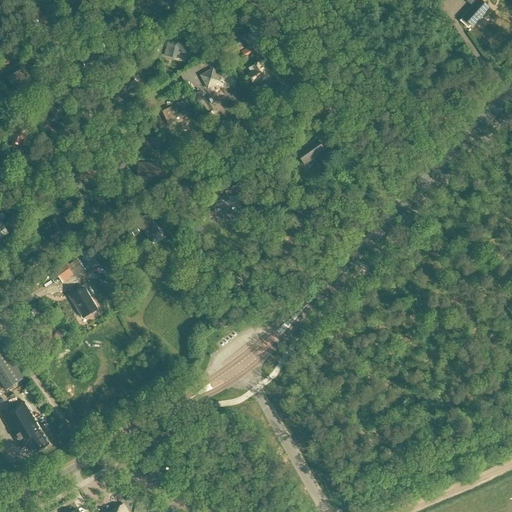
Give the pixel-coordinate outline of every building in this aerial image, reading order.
[(489,9),(479,0),(460,22),(468,29),(471,25),(473,27),(489,9)] [(241,39),(220,49),(224,56),(244,46),(241,39)] [(182,51),(181,53),(187,55),(189,46),(168,41),(164,56),(176,59),(178,50),(182,51)] [(96,57),(94,48),(85,51),(88,59),(83,60),(85,69),(101,64),(102,64),(100,56),(96,57)] [(266,78),(267,77),(263,71),(264,70),(260,63),(250,69),(252,74),(248,76),(253,83),(259,80),(260,82),(261,81),(262,82),(267,79),(266,78)] [(14,86),(27,78),(20,68),(7,76),(14,86)] [(208,89),(220,82),(213,70),(201,76),(208,89)] [(108,89),(114,100),(127,92),(129,94),(139,89),(131,76),(108,89)] [(212,92),(217,91),(217,89),(199,91),(200,100),(212,98),(212,92)] [(187,119),(176,97),(165,102),(176,124),(187,119)] [(56,100),(54,105),(53,104),(49,118),(60,122),(64,108),(63,108),(65,103),(56,100)] [(7,140),(10,141),(20,147),(28,132),(19,126),(18,127),(16,126),(14,130),(11,128),(9,133),(10,133),(7,140)] [(304,165),(324,151),(317,140),(296,154),(304,165)] [(16,151),(19,146),(12,143),(9,148),(16,151)] [(98,161),(77,165),(81,180),(94,178),(93,177),(99,176),(98,172),(100,171),(98,161)] [(161,164),(138,163),(137,180),(161,180),(161,164)] [(216,198),(216,213),(240,212),(239,196),(216,198)] [(1,214),(0,214),(0,232),(6,228),(14,223),(9,215),(4,219),(1,214)] [(163,240),(160,235),(161,234),(148,214),(135,222),(141,230),(142,229),(150,241),(152,240),(155,245),(163,240)] [(47,223),(50,227),(45,230),(54,246),(73,234),(64,219),(60,221),(57,217),(47,223)] [(67,267),(75,277),(85,270),(77,259),(67,267)] [(99,309),(85,288),(71,297),(85,318),(99,309)] [(0,346),(0,381),(5,390),(23,379),(2,345),(0,346)] [(3,419),(21,449),(29,444),(35,453),(49,444),(26,404),(17,409),(18,410),(3,419)] [(49,422),(41,426),(45,432),(53,428),(49,422)]
